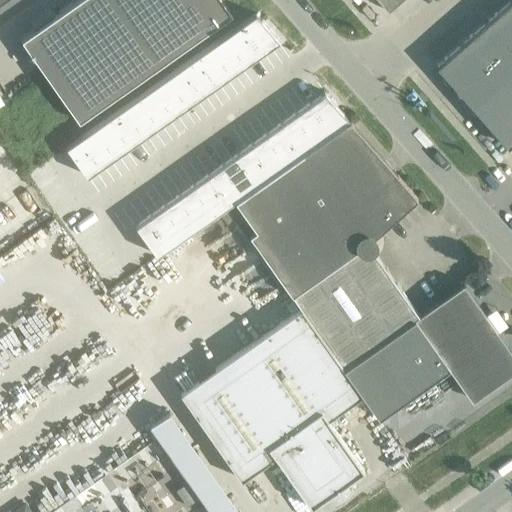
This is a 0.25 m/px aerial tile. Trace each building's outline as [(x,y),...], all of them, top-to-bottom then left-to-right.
[(221,0),(75,0),(21,39),(78,120),(231,13),(221,0)] [(401,0),(377,0),(388,12),(401,0)] [(511,141),(511,0),(509,0),(436,65),(507,146),(511,141)] [(255,13),(240,24),(261,53),(262,52),(261,51),(270,45),(271,46),(279,40),(255,13)] [(240,24),(226,34),(246,63),(247,63),(246,62),(255,55),(256,56),(261,53),(240,24)] [(226,34),(211,44),(232,73),(233,73),(232,72),(241,66),(241,67),(246,63),(226,34)] [(211,44),(197,54),(217,84),(218,83),(217,82),(226,76),(227,77),(232,73),(211,44)] [(197,54),(182,64),(203,94),(204,93),(203,92),(212,86),(212,87),(217,84),(197,54)] [(182,64),(168,75),(188,104),(189,104),(188,103),(197,96),(198,97),(203,94),(182,64)] [(168,75),(153,85),(174,114),(174,113),(183,107),(183,108),(188,104),(168,75)] [(153,85),(138,95),(159,125),(160,124),(159,123),(168,117),(169,118),(174,114),(153,85)] [(310,102),(330,132),(347,120),(348,119),(324,92),(319,96),(320,97),(311,103),(310,102)] [(138,95),(124,105),(145,135),(145,134),(145,133),(153,127),(154,128),(159,125),(138,95)] [(296,112),(295,112),(316,142),(330,132),(310,102),(305,106),(306,107),(297,113),(296,112)] [(124,105),(109,116),(130,145),(131,145),(130,143),(139,137),(140,138),(145,135),(124,105)] [(281,122),(281,123),(301,152),(316,142),(295,112),(290,116),(291,117),(282,123),(281,122)] [(109,116),(95,126),(116,155),(116,154),(124,147),(125,149),(130,145),(109,116)] [(416,197),(348,119),(347,120),(330,132),(316,142),(301,152),(287,162),(234,200),(255,229),(249,234),(343,367),(417,315),(371,249),(373,246),(374,239),(372,235),(416,197)] [(267,132),(266,133),(287,162),(301,152),(281,123),(276,126),(276,127),(268,133),(267,132)] [(95,126),(80,136),(101,166),(102,165),(101,164),(110,158),(111,159),(116,155),(95,126)] [(252,143),(272,173),(287,162),(266,133),(261,136),(262,137),(253,144),(252,143)] [(80,136),(66,146),(86,176),(88,175),(87,174),(96,167),(97,168),(101,166),(80,136)] [(238,153),(237,153),(258,183),(272,173),(252,143),(247,147),(247,148),(238,154),(238,153)] [(223,163),(222,164),(243,193),(258,183),(237,153),(232,157),(233,158),(224,164),(223,163)] [(209,173),(208,174),(229,203),(243,193),(222,164),(217,167),(218,168),(209,174),(209,173)] [(194,183),(193,184),(214,213),(229,203),(208,174),(203,177),(204,178),(195,185),(194,183)] [(180,194),(179,194),(199,224),(214,213),(193,184),(188,187),(189,188),(180,195),(180,194)] [(165,204),(164,204),(185,234),(199,224),(179,194),(174,198),(175,199),(166,205),(165,204)] [(150,214),(150,215),(170,244),(185,234),(164,204),(159,208),(160,209),(151,215),(150,214)] [(137,224),(135,225),(156,254),(170,244),(150,215),(146,218),(146,219),(137,225),(137,224)] [(511,352),(463,283),(343,367),(378,417),(448,367),(471,400),(511,371),(511,352)] [(360,394),(300,308),(179,393),(240,479),(274,455),(284,469),(337,432),(326,418),(360,394)] [(363,469),(337,432),(284,469),(310,507),(332,491),(336,498),(332,501),(332,502),(351,489),(351,488),(346,491),(341,485),(363,469)] [(184,496),(189,504),(199,498),(187,482),(176,490),(181,498),(184,496)]
